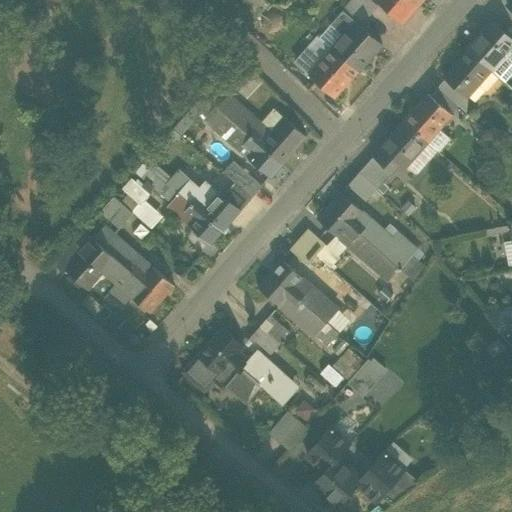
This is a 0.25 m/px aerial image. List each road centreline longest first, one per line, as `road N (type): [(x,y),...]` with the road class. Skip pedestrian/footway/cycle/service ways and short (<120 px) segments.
road 1 (residential): [(347,138),(145,374)]
road 2 (residential): [(145,374),(304,511)]
road 3 (residential): [(203,0),(347,138)]
road 4 (residential): [(0,251),(145,374)]
road 5 (residential): [(465,0),(347,138)]
